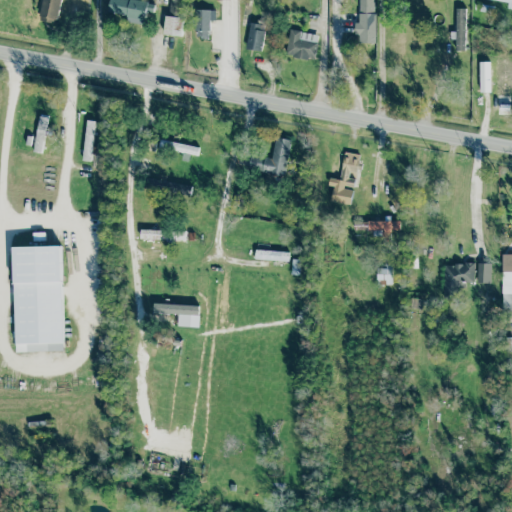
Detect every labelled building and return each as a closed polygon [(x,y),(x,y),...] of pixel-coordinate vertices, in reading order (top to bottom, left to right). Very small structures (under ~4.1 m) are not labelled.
[(42,0),(39,19),(57,23),(61,0),(42,0)] [(109,0),(107,12),(126,15),(125,22),(145,24),(146,13),(153,14),(154,2),(139,0),(109,0)] [(179,35),(182,0),(168,0),(165,34),(179,35)] [(355,43),(374,43),(374,0),(359,0),(359,22),(355,21),(355,43)] [(511,0),(496,0),(508,1),(507,8),(511,8),(511,0)] [(464,8),(455,8),(456,50),(465,49),(464,8)] [(209,20),(215,20),(214,9),(195,10),(195,38),(209,38),(209,20)] [(264,24),(249,22),(246,49),(261,50),(264,24)] [(286,56),(314,59),(317,33),(289,30),(286,56)] [(490,92),(489,61),(479,62),(479,92),(490,92)] [(511,61),(495,61),(495,116),(510,115),(509,90),(511,90),(511,61)] [(45,128),(48,116),(40,114),(32,151),(42,153),(47,129),(45,128)] [(94,120),(85,120),(83,160),(92,160),(94,120)] [(271,158),(250,155),(248,169),(284,175),(290,139),(275,137),(271,158)] [(159,147),(197,155),(199,147),(169,141),(169,142),(160,140),(159,147)] [(359,154),(345,152),(339,184),(353,187),(355,176),(359,154)] [(189,195),(191,186),(157,180),(155,189),(189,195)] [(399,221),(369,221),(369,236),(391,236),(391,230),(399,230),(399,221)] [(140,229),(186,231),(185,241),(140,239),(140,229)] [(33,232),(45,232),(45,240),(33,241),(33,232)] [(65,340),(20,343),(14,249),(59,247),(65,340)] [(256,249),(289,252),(289,261),(255,259),(256,249)] [(502,311),(511,311),(511,254),(502,254),(502,311)] [(391,285),(392,264),(385,263),(385,268),(377,268),(377,285),(391,285)] [(443,296),(455,296),(455,286),(473,287),(473,264),(444,263),(443,296)] [(476,282),(490,283),(490,263),(476,263),(476,282)] [(179,314),(154,313),(154,303),(199,306),(198,315),(200,315),(199,327),(178,326),(179,314)]
